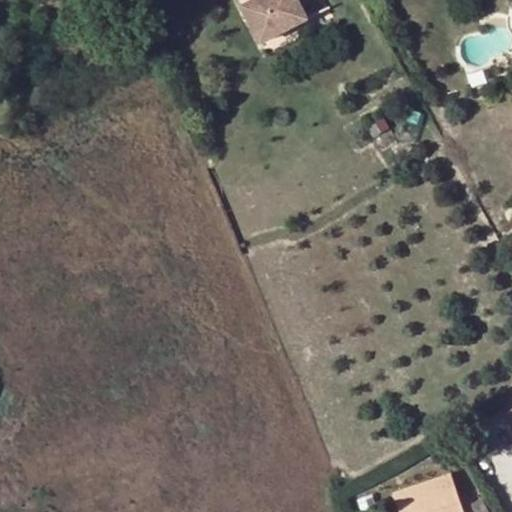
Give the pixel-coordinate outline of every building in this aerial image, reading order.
[(139,0),(102,0),(113,26),(145,14),(139,0)] [(251,0),(242,5),(254,29),(302,4),(309,0),(251,0)] [(302,4),(254,29),(260,42),(309,16),(302,4)] [(37,7),(0,44),(0,66),(10,57),(51,99),(90,61),(75,45),(84,36),(59,12),(50,19),(37,7)] [(119,40),(150,27),(145,14),(113,26),(119,40)] [(464,511),(452,474),(395,493),(401,511),(464,511)]
